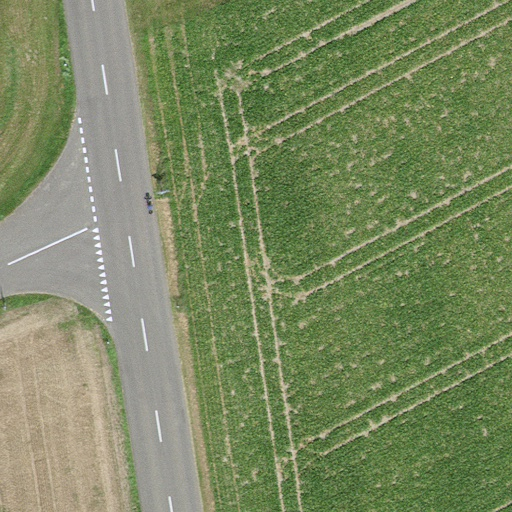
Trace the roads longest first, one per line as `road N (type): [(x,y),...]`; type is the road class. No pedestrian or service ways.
road 1 (tertiary): [(169,511),(123,215)]
road 2 (tertiary): [(123,215),(91,0)]
road 3 (tertiary): [(0,271),(123,215)]
